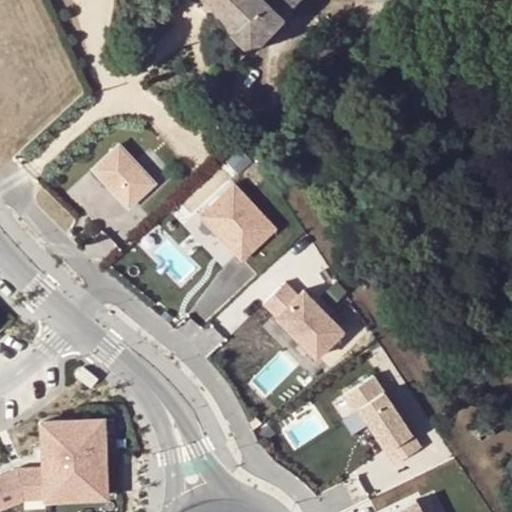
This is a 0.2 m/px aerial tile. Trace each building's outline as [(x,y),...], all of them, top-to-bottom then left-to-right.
[(203,0),(231,26),(228,32),(248,53),(297,0),(203,0)] [(119,143),(93,167),(129,206),(154,182),(119,143)] [(234,182),(200,214),(242,259),(276,227),(234,182)] [(317,356),(344,329),(304,287),(298,293),(285,280),(263,302),(317,356)] [(91,387),(98,378),(84,366),(76,375),(91,387)] [(373,373),(343,393),(354,410),(360,406),(387,447),(385,448),(395,463),(421,446),(373,373)] [(255,416),(246,423),(251,431),(261,424),(255,416)] [(103,418),(42,421),(44,453),(78,451),(78,465),(45,466),(13,468),(0,473),(0,509),(21,500),(83,496),(82,481),(106,480),(103,418)] [(78,451),(44,453),(45,466),(78,465),(78,451)] [(106,480),(82,481),(83,496),(107,495),(106,480)] [(423,511),(416,497),(386,511),(423,511)]
